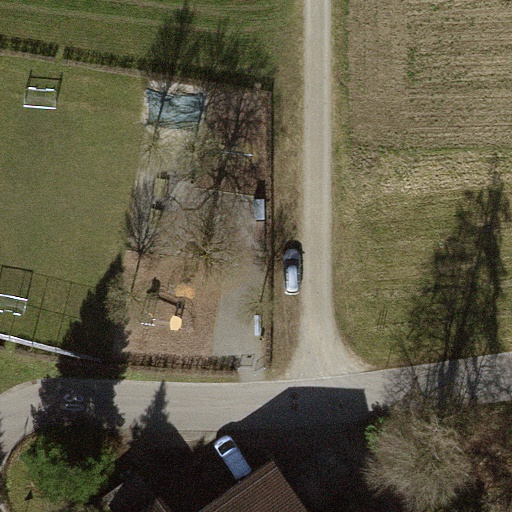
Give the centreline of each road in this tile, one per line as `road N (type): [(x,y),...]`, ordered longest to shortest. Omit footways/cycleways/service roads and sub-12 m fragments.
road 1 (residential): [(0,428),(61,404),(320,405),(511,378)]
road 2 (track): [(320,0),(320,405)]
